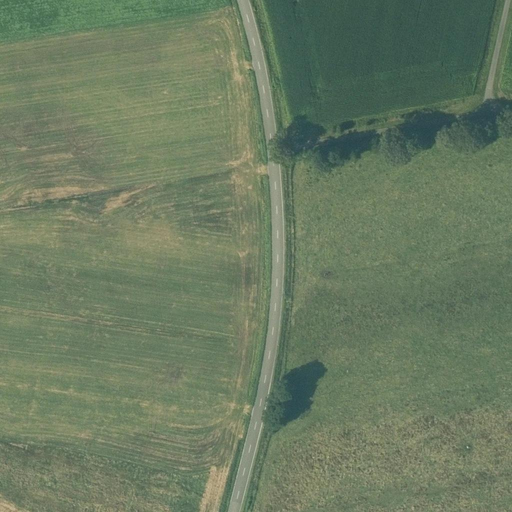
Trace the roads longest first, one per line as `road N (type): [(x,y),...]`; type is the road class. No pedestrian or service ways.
road 1 (tertiary): [(271,152),(272,326),(232,511)]
road 2 (unclassified): [(271,152),(482,114)]
road 3 (tertiary): [(241,0),(271,152)]
